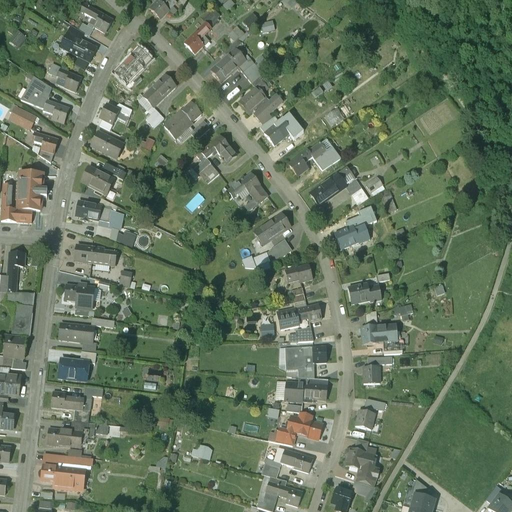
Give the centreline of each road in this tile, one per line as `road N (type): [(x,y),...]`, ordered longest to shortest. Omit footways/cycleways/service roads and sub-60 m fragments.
road 1 (residential): [(315,511),(345,412),(348,342),(334,280),(314,226),(282,179),(137,14)]
road 2 (track): [(376,511),(485,317),(511,242)]
road 3 (residential): [(19,511),(53,240)]
road 4 (residential): [(53,240),(72,140),(110,53),(137,14)]
